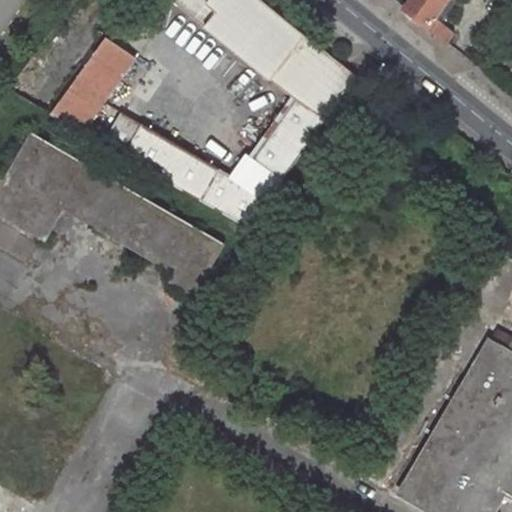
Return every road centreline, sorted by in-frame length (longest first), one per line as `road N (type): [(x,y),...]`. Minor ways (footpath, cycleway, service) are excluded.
road 1 (unknown): [(396,511),(197,385),(168,384),(144,387),(105,420),(61,511)]
road 2 (primary): [(335,0),(511,144)]
road 3 (unknown): [(110,0),(36,97)]
